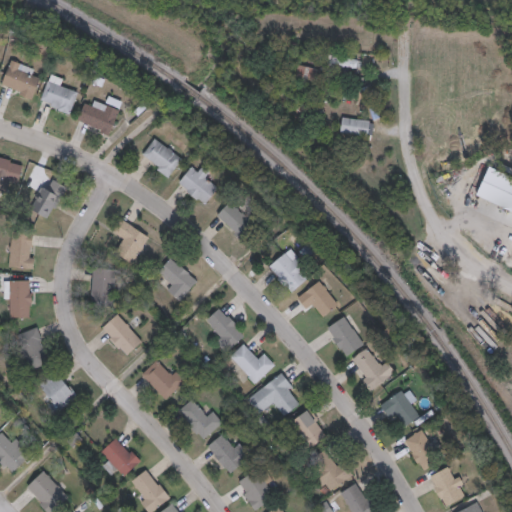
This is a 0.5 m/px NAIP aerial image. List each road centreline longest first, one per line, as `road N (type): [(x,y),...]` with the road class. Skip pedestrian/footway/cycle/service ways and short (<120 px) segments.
road 1 (residential): [(0,129),(126,181),(208,246),(343,398),(416,511)]
road 2 (residential): [(111,175),(65,255),(68,317),(97,365),(222,511)]
road 3 (residential): [(406,33),(410,128),(429,218),(449,251),(511,290)]
